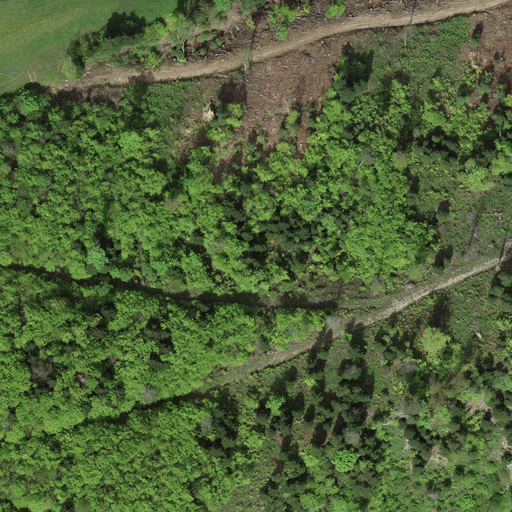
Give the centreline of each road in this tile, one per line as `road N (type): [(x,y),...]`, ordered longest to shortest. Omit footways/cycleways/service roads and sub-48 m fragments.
road 1 (track): [(511,252),(329,339),(139,415),(0,443)]
road 2 (track): [(403,303),(294,307),(0,265)]
road 3 (track): [(99,76),(191,72),(351,24),(492,0)]
